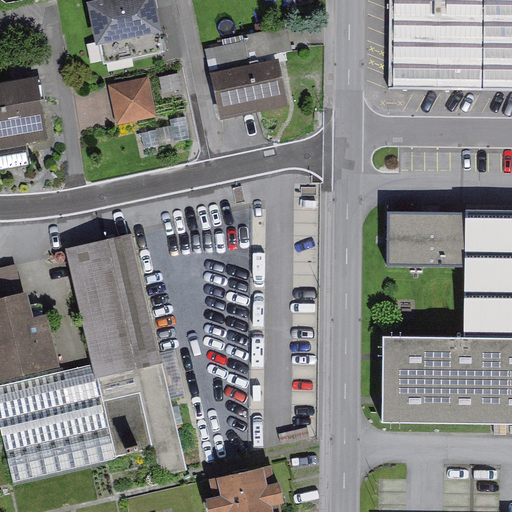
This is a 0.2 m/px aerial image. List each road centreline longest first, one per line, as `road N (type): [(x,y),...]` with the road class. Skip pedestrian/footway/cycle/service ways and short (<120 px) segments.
road 1 (residential): [(350,149),(343,511)]
road 2 (residential): [(0,210),(350,149)]
road 3 (residential): [(350,0),(350,149)]
